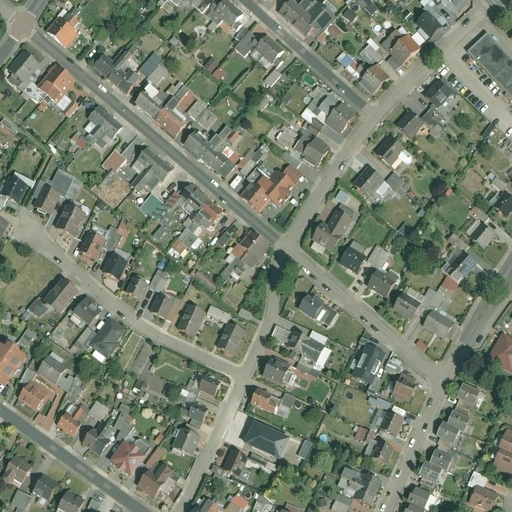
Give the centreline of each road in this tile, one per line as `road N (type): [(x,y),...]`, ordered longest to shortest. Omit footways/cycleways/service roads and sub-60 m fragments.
road 1 (residential): [(290,245),(24,25)]
road 2 (residential): [(243,377),(150,331),(22,222)]
road 3 (residential): [(443,380),(290,245)]
road 4 (residential): [(378,114),(246,0)]
road 5 (residential): [(0,412),(142,511)]
road 6 (residential): [(492,0),(378,114)]
road 7 (residential): [(378,114),(319,189),(290,245)]
road 8 (residential): [(243,377),(182,511)]
road 9 (residential): [(443,380),(383,511)]
road 10 (residential): [(290,245),(243,377)]
road 11 (residential): [(507,263),(443,380)]
